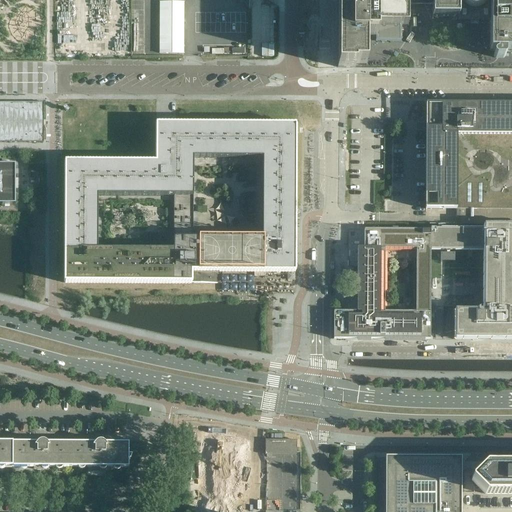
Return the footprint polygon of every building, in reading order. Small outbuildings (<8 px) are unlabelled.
[(338,0),(338,68),(355,68),(355,66),(366,66),(366,37),(376,37),(376,41),(382,41),(382,42),(383,43),(384,43),(385,43),(386,42),(386,41),(400,41),(400,26),(408,26),(408,9),(406,9),(405,0),(338,0)] [(511,0),(432,0),(432,17),(459,17),(459,22),(470,22),(470,25),(470,24),(478,24),(478,25),(479,25),(479,22),(490,22),(490,51),(496,52),(496,53),(495,53),(494,53),(494,54),(493,55),(493,56),(493,57),(494,57),(494,58),(495,58),(496,58),(503,58),(504,58),(505,57),(505,56),(505,52),(511,51),(511,0)] [(183,3),(160,3),(160,54),(183,54),(183,3)] [(43,140),(43,126),(43,125),(43,121),(43,120),(43,103),(0,102),(0,142),(43,143),(43,141),(43,140)] [(511,105),(426,105),(425,212),(457,212),(457,224),(511,224),(511,105)] [(296,206),(297,126),(156,125),(156,161),(156,163),(65,163),(64,284),(203,285),(203,274),(296,274),(296,235),(296,206)] [(0,204),(15,204),(15,170),(15,164),(10,164),(7,164),(0,164),(0,204)] [(455,340),(511,340),(511,224),(484,224),(484,229),(430,229),(430,250),(483,250),(483,310),(455,310),(455,340)] [(416,313),(430,313),(430,230),(364,230),(364,250),(416,250),(416,313)] [(384,313),(384,250),(357,250),(357,313),(334,312),(334,339),(430,340),(430,313),(416,313),(384,313)] [(295,511),(296,441),(265,440),(265,463),(264,463),(264,476),(265,476),(264,511),(234,511),(235,440),(221,440),(221,437),(221,432),(221,429),(215,429),(215,432),(214,432),(214,437),(215,437),(215,440),(214,440),(207,440),(207,446),(208,446),(207,508),(203,508),(203,511),(295,511)] [(129,462),(132,455),(129,455),(129,443),(105,443),(103,442),(103,441),(102,441),(100,441),(99,441),(98,441),(97,442),(96,443),(47,442),(46,441),(45,441),(43,441),(42,440),(41,441),(39,441),(38,442),(0,442),(0,464),(4,465),(4,467),(21,467),(21,465),(27,465),(27,467),(34,467),(34,470),(49,470),(49,467),(56,467),(56,465),(62,465),(62,467),(79,467),(79,465),(85,465),(85,467),(91,468),(91,472),(113,472),(113,468),(114,468),(114,465),(120,465),(120,468),(129,468),(129,462)] [(460,511),(461,459),(461,458),(460,458),(387,458),(386,458),(385,511),(460,511)] [(511,465),(485,465),(471,479),(471,480),(485,495),(511,494),(511,465)]
